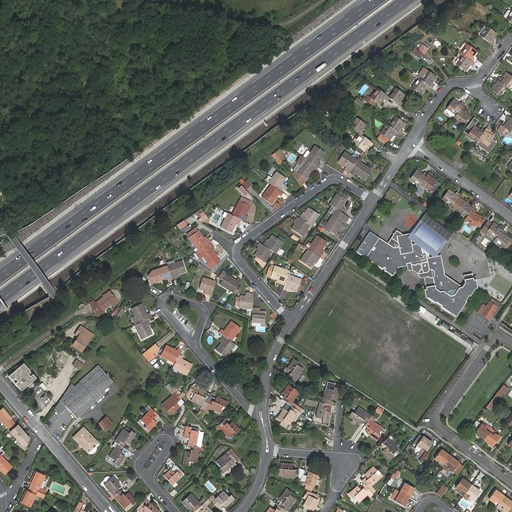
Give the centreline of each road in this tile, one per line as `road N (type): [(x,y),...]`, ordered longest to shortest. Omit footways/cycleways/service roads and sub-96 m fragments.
road 1 (motorway): [(0,298),(404,0)]
road 2 (motorway): [(376,0),(0,277)]
road 3 (residential): [(291,322),(238,259),(237,247),(334,178),(373,199)]
road 4 (residential): [(511,343),(495,336),(435,421),(511,480)]
road 5 (residential): [(0,382),(110,511)]
road 6 (residential): [(373,199),(291,322)]
road 7 (residential): [(511,216),(410,141)]
